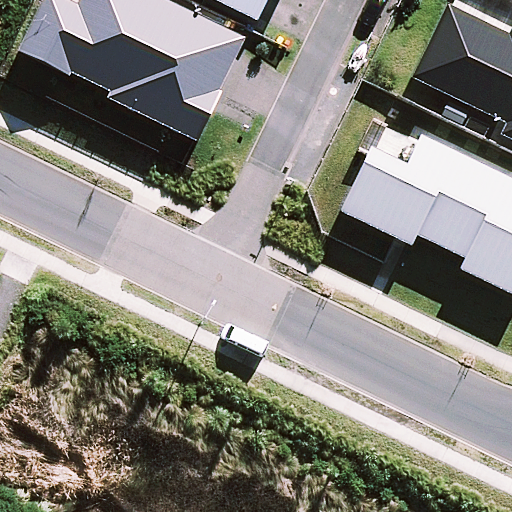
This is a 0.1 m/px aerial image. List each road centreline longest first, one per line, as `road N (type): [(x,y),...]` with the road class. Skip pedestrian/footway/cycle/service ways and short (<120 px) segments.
road 1 (residential): [(207,286),(511,428)]
road 2 (residential): [(207,286),(347,0)]
road 3 (residential): [(0,187),(207,286)]
